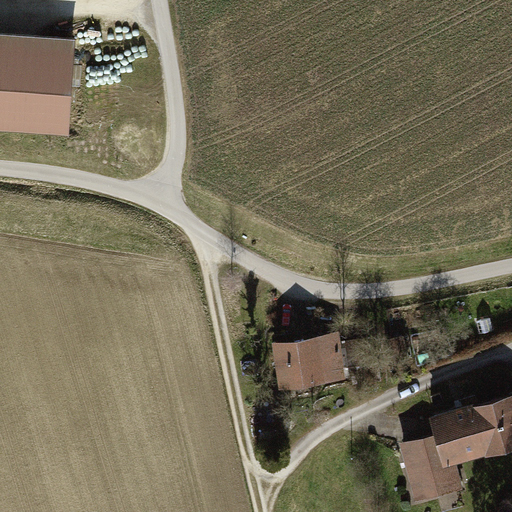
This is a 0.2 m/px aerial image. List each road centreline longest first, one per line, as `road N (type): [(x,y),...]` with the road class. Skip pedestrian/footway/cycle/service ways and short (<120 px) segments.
road 1 (unclassified): [(160,196),(249,258),(313,289),(384,289),(511,266)]
road 2 (residential): [(511,351),(398,393),(317,434),(260,500)]
road 3 (track): [(260,500),(203,229)]
road 4 (unclassified): [(160,196),(176,147),(157,0)]
road 5 (unclassified): [(0,166),(160,196)]
